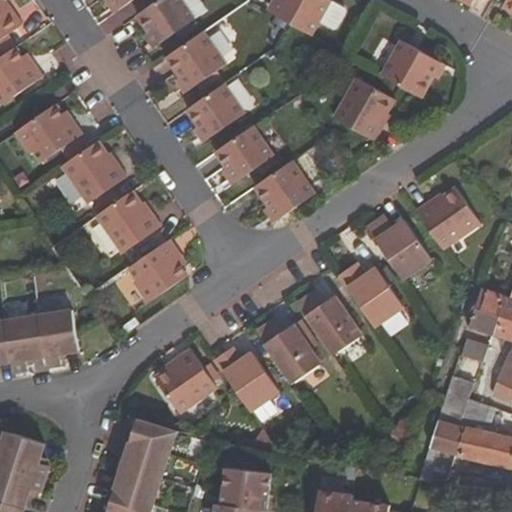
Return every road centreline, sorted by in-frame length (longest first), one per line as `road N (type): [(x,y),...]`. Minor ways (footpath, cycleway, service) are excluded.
road 1 (residential): [(60,0),(246,269)]
road 2 (residential): [(511,90),(246,269)]
road 3 (residential): [(246,269),(100,379)]
road 4 (residential): [(100,379),(62,511)]
